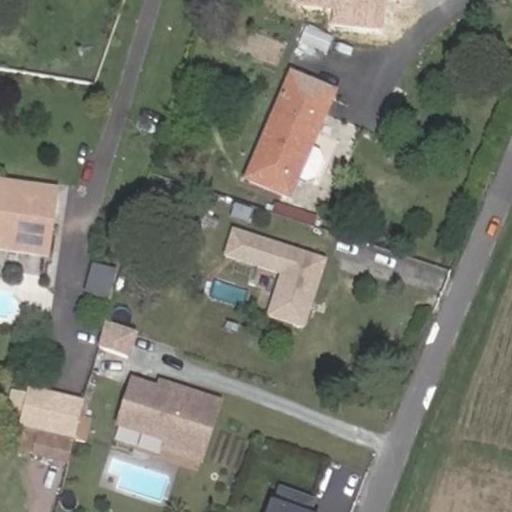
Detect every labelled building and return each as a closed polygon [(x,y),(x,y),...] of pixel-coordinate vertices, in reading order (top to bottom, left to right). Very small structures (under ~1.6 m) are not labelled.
[(247,180),(288,197),(302,165),(305,158),(316,134),(334,94),(291,76),(247,180)] [(321,165),(329,148),(325,138),(316,134),(305,158),(302,165),(311,169),(321,165)] [(0,189),(0,246),(45,253),(54,198),(0,189)] [(329,263),(238,233),(230,258),(286,276),(273,318),(307,329),(329,263)] [(112,299),(116,268),(86,265),(83,296),(112,299)] [(125,357),(133,333),(104,324),(97,348),(125,357)] [(199,463),(218,404),(159,385),(156,396),(129,387),(117,426),(166,442),(163,451),(199,463)] [(30,391),(21,427),(37,431),(72,439),(80,402),(30,391)] [(72,439),(37,431),(32,451),(67,459),(72,439)] [(314,511),(319,500),(285,487),(276,511),(314,511)]
